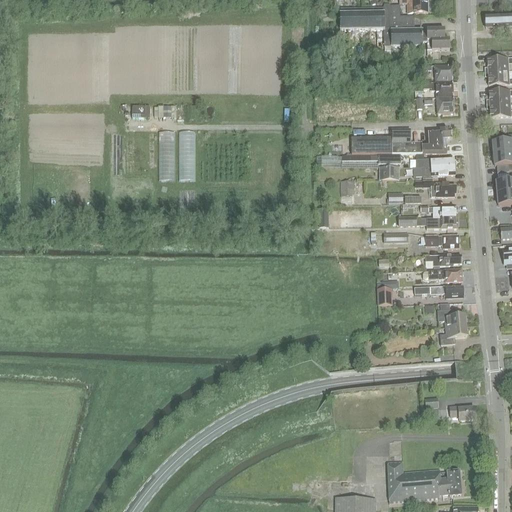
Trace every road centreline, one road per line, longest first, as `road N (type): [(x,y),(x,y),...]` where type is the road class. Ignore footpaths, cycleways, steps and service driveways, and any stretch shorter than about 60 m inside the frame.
road 1 (secondary): [(131,511),(209,434),(288,395),(348,382),(511,370)]
road 2 (tertiary): [(490,341),(466,0)]
road 3 (tertiary): [(500,511),(490,341)]
